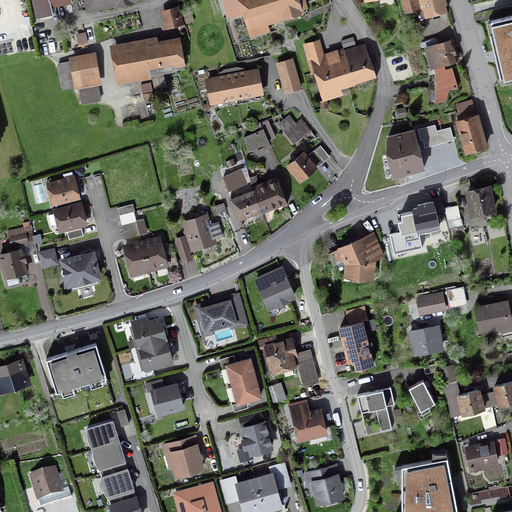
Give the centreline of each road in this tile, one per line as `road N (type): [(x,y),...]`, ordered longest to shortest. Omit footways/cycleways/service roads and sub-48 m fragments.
road 1 (residential): [(295,235),(171,296),(0,341)]
road 2 (residential): [(295,235),(360,480),(355,511)]
road 3 (residential): [(345,0),(382,70),(378,109),(350,185)]
road 4 (residential): [(504,157),(459,0)]
road 5 (residential): [(504,157),(365,205)]
road 6 (residential): [(45,27),(163,0)]
